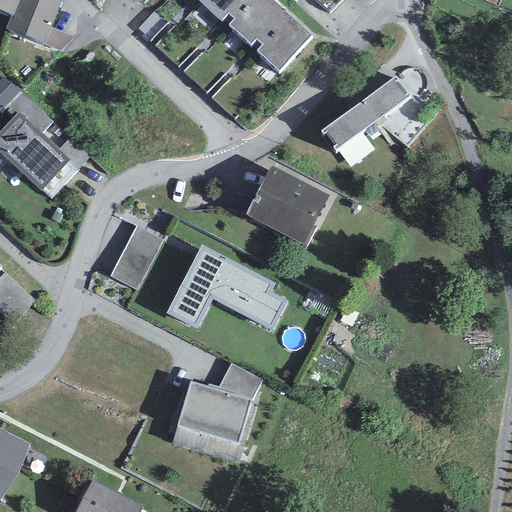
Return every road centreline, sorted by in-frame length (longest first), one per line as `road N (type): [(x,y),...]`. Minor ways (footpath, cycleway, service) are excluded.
road 1 (residential): [(0,389),(45,361),(59,339),(98,216),(116,193),(152,174),(221,168),(276,135),(392,0)]
road 2 (track): [(511,281),(470,147),(405,0)]
road 3 (track): [(494,511),(511,393)]
